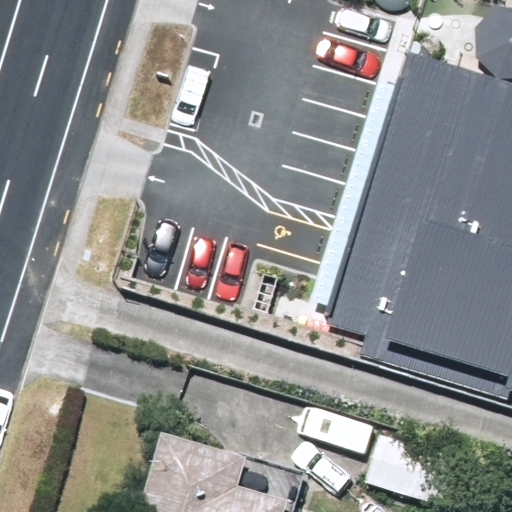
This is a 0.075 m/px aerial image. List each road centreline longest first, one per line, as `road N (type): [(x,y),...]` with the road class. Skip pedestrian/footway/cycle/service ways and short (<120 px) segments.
road 1 (residential): [(0,264),(511,431)]
road 2 (tertiary): [(0,213),(67,0)]
